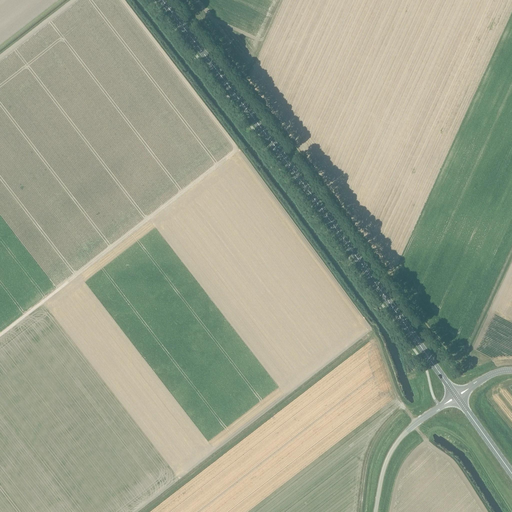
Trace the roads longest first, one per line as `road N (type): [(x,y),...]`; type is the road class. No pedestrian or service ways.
road 1 (secondary): [(457,396),(161,0)]
road 2 (unclassified): [(375,511),(397,441),(457,396)]
